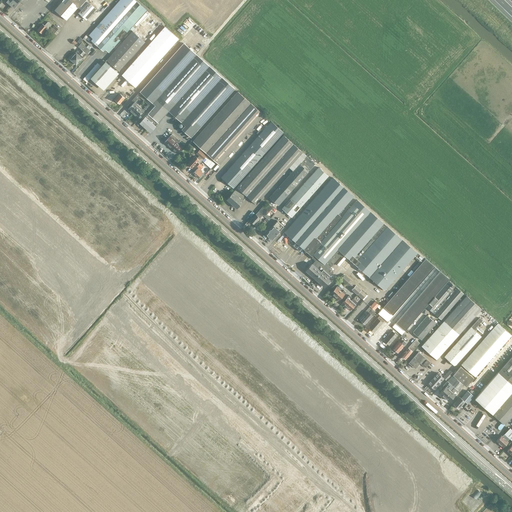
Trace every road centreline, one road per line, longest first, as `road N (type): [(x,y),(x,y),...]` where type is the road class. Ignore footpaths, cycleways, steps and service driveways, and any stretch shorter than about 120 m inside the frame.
road 1 (unclassified): [(0,18),(511,475)]
road 2 (secondary): [(448,432),(0,29)]
